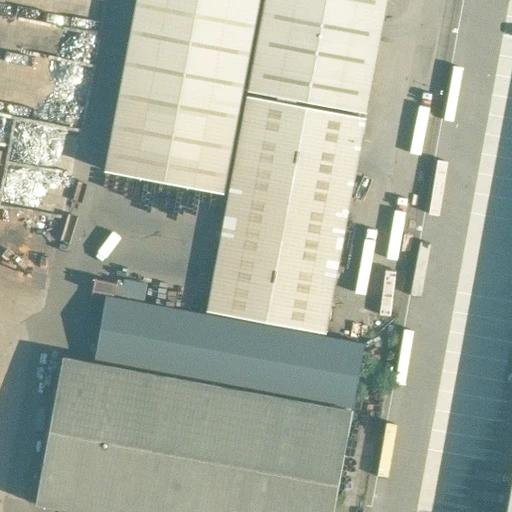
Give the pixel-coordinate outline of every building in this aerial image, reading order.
[(259,0),(136,0),(105,170),(223,192),(259,0)] [(265,0),(248,90),(366,112),(387,0),(265,0)] [(325,333),(365,118),(247,96),(229,193),(207,311),(325,333)] [(104,320),(109,297),(109,293),(117,294),(118,288),(122,289),(120,298),(144,303),(147,283),(123,279),(123,283),(119,282),(119,284),(95,279),(87,318),(104,321),(104,320)] [(104,321),(96,363),(351,410),(364,344),(118,298),(109,297),(104,320),(104,321)] [(83,511),(332,511),(351,410),(96,363),(63,357),(36,503),(83,511)]
